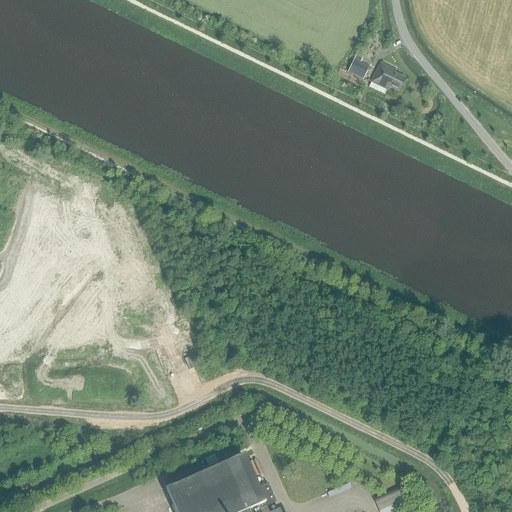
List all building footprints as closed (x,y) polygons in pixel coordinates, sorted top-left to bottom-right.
[(363,80),(369,67),(353,59),(347,73),(363,80)] [(388,91),(389,88),(398,92),(404,79),(393,74),(395,70),(380,63),(370,83),(388,91)] [(385,91),(370,83),(368,87),(383,95),(385,91)] [(279,511),(279,510),(274,511),(267,511),(242,457),(218,468),(212,455),(203,460),(207,468),(175,483),(176,486),(166,491),(175,511),(279,511)] [(276,502),(267,484),(258,488),(266,507),(276,502)] [(374,498),(379,511),(397,511),(414,505),(405,484),(374,498)]
